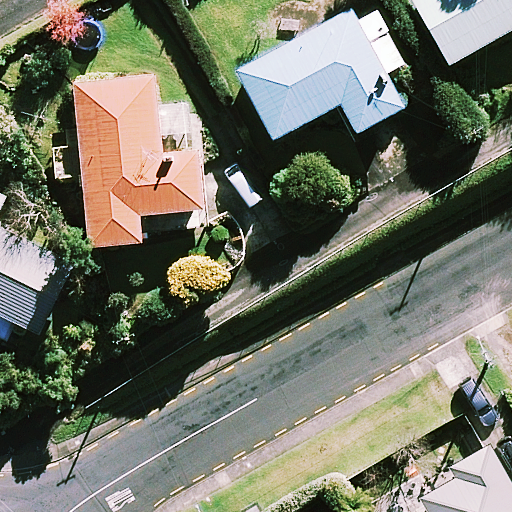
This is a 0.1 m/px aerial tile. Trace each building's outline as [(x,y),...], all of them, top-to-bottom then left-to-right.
[(511,39),(511,0),(417,0),(411,3),(451,74),(511,39)] [(405,72),(372,8),(237,77),(275,150),(342,115),(357,144),(405,120),(385,82),(405,72)] [(59,188),(85,185),(91,258),(144,253),(142,226),(206,220),(195,102),(157,105),(155,83),(76,90),(79,126),(53,129),(59,188)] [(0,341),(8,345),(13,333),(43,345),(72,274),(0,244),(0,228),(12,199),(0,194),(0,341)] [(511,511),(511,496),(479,438),(436,461),(446,478),(413,496),(421,511),(511,511)]
